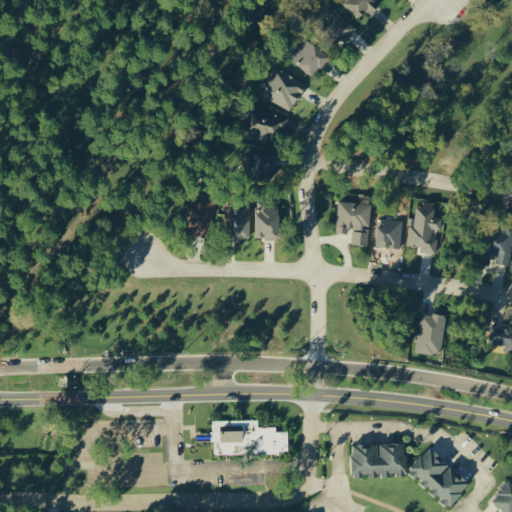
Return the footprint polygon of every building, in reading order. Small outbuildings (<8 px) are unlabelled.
[(367,9),(371,13),(380,3),(377,0),(346,0),(344,2),(360,16),(367,9)] [(313,18),(340,43),(355,26),(328,2),(313,18)] [(329,53),(304,37),(290,59),(315,75),(329,53)] [(306,83),(275,66),(267,80),(262,77),(255,90),(292,110),(306,83)] [(267,140),(270,130),(284,134),(288,117),(249,106),(242,133),(267,140)] [(217,196),(193,191),(185,230),(209,235),(217,196)] [(250,200),(225,199),(225,219),(231,219),(231,237),(249,238),(250,200)] [(256,238),(280,238),(280,205),(270,205),(270,200),(256,201),(256,238)] [(372,202),(338,200),(337,231),(351,232),(350,243),(369,244),(372,202)] [(435,208),(415,206),(411,244),(421,246),(421,251),(436,253),(438,237),(431,237),(432,228),(441,229),(442,217),(434,216),(435,208)] [(510,265),(511,250),(511,225),(488,222),(483,258),(487,259),(488,253),(496,254),(495,263),(510,265)] [(421,312),(416,351),(441,354),(446,315),(421,312)] [(505,350),(511,351),(511,326),(495,324),(492,343),(506,345),(505,350)] [(221,454),(245,453),(244,425),(234,426),(233,419),(212,420),(212,441),(221,441),(221,454)] [(288,453),(289,431),(277,430),(277,425),(256,425),(255,452),(288,453)] [(353,444),(354,476),(408,473),(406,441),(353,444)] [(452,463),(451,465),(433,446),(411,467),(448,506),(472,484),(452,463)] [(511,511),(511,478),(492,499),(506,511),(511,511)]
